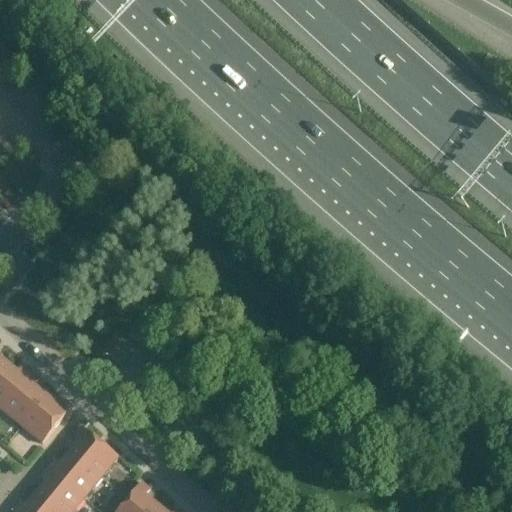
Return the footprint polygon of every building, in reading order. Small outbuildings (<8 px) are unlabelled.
[(6,363),(0,369),(0,411),(0,412),(31,375),(23,368),(18,373),(6,363)] [(31,375),(0,412),(21,429),(47,397),(35,387),(39,382),(31,375)] [(47,397),(21,429),(42,447),(73,409),(64,402),(60,407),(47,397)] [(70,454),(102,481),(119,460),(82,429),(75,438),(80,442),(70,454)] [(102,481),(70,454),(60,466),(55,462),(48,471),(85,502),(102,481)] [(76,511),(85,502),(48,471),(41,479),(46,484),(36,496),(55,511),(76,511)] [(155,511),(159,507),(147,497),(151,492),(142,485),(119,511),(155,511)] [(55,511),(36,496),(26,508),(20,504),(13,511),(55,511)]
